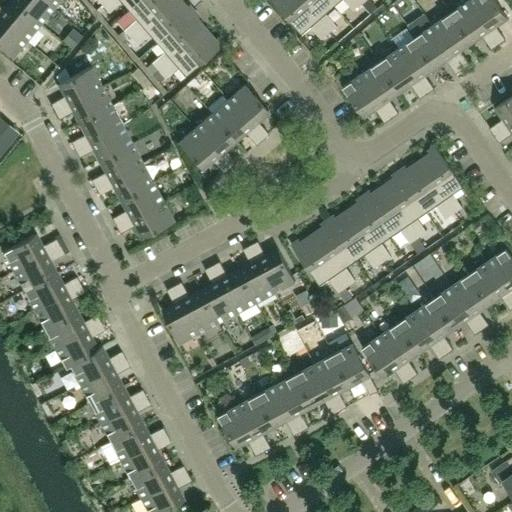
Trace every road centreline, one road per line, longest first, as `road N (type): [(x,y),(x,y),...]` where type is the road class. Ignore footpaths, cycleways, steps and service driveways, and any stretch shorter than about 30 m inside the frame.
road 1 (residential): [(115,289),(240,225),(284,224),(350,177),(360,153)]
road 2 (residential): [(286,511),(511,356)]
road 3 (residential): [(234,511),(115,289)]
road 4 (residential): [(115,289),(26,111),(0,89)]
road 5 (residential): [(360,153),(336,143),(232,5)]
